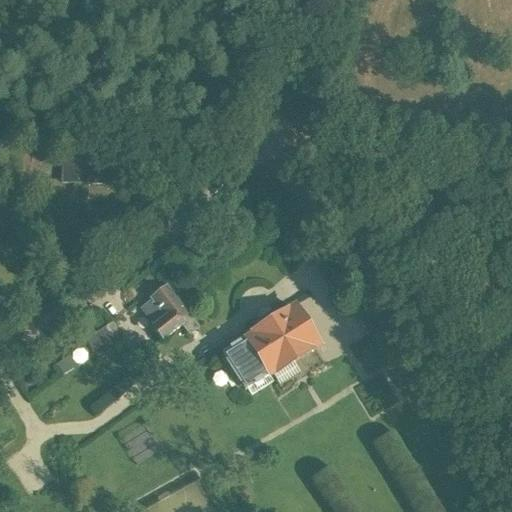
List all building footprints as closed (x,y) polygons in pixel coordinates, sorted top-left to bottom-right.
[(109,170),(114,170),(114,150),(102,150),(102,153),(66,152),(66,160),(62,160),(61,184),(110,185),(110,177),(109,177),(109,170)] [(9,205),(0,211),(0,212),(7,223),(16,217),(9,205)] [(151,301),(141,309),(154,326),(151,328),(161,341),(181,326),(188,335),(197,328),(166,288),(156,295),(150,300),(151,301)] [(283,318),(278,310),(252,326),(257,334),(222,356),(244,391),(315,348),(293,312),(283,318)] [(68,357),(56,365),(62,375),(74,367),(68,357)]
